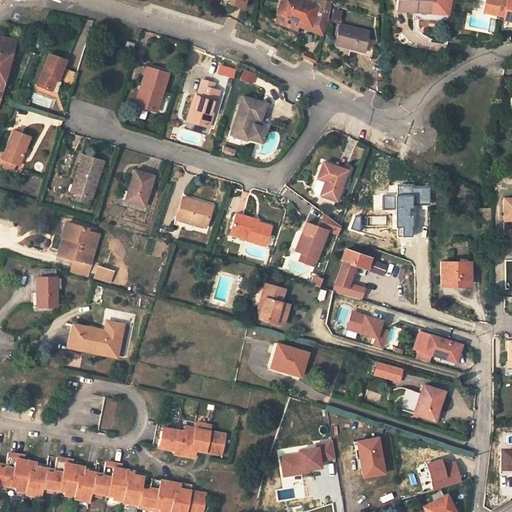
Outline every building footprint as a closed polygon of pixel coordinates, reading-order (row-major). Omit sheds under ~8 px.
[(232,0),(231,4),(242,8),(245,0),(232,0)] [(294,20),(320,30),(327,10),(326,10),(318,7),(300,0),(281,0),(276,13),(278,14),(274,22),(291,28),(294,20)] [(325,0),(320,0),(318,7),(326,10),(329,1),(325,0)] [(397,0),(396,10),(415,12),(415,8),(431,9),(431,0),(397,0)] [(485,0),(474,0),(472,13),(490,17),(491,13),(483,12),(485,0)] [(511,0),(485,0),(483,12),(491,13),(503,16),(503,19),(511,21),(511,0)] [(341,21),(343,9),(335,8),(332,19),(341,21)] [(339,24),(334,44),(364,52),(364,55),(371,57),(376,41),(368,39),(370,32),(339,24)] [(0,99),(16,39),(0,35),(0,99)] [(66,60),(49,53),(37,85),(51,90),(55,79),(59,80),(66,60)] [(147,67),(141,86),(146,87),(140,106),(157,112),(168,73),(147,67)] [(74,85),(78,73),(66,69),(61,80),(74,85)] [(214,83),(202,80),(197,96),(195,95),(187,120),(209,127),(220,90),(212,88),(214,83)] [(146,87),(141,86),(136,105),(140,106),(146,87)] [(265,102),(242,95),(230,134),(248,140),(248,138),(262,142),(265,129),(257,126),(259,121),(260,121),(265,102)] [(2,158),(5,159),(16,163),(19,164),(29,137),(12,131),(2,158)] [(83,154),(76,177),(80,179),(76,194),(92,199),(104,161),(83,154)] [(16,163),(5,159),(2,167),(13,171),(16,163)] [(347,170),(323,162),(317,179),(314,191),(315,194),(337,201),(347,170)] [(125,200),(145,206),(154,176),(134,169),(125,200)] [(71,192),(76,194),(80,179),(76,177),(71,192)] [(91,204),(92,199),(76,194),(74,198),(91,204)] [(183,197),(176,217),(206,227),(212,206),(183,197)] [(489,208),(479,208),(480,221),(489,221),(489,208)] [(235,213),(230,231),(246,237),(246,239),(265,245),(271,227),(252,221),(253,218),(235,213)] [(316,257),(317,258),(326,231),(337,235),(341,226),(324,214),(319,228),(306,223),(296,250),(302,252),(316,257)] [(67,222),(62,237),(70,239),(66,256),(73,258),(90,263),(98,234),(87,231),(88,228),(67,222)] [(70,239),(62,237),(58,253),(66,256),(70,239)] [(343,261),(334,289),(361,298),(364,290),(348,285),(355,265),(366,268),(370,257),(345,249),(341,260),(343,261)] [(316,257),(302,252),(299,260),(312,265),(316,257)] [(86,275),(90,263),(73,258),(70,270),(86,275)] [(375,259),(371,272),(384,276),(388,264),(375,259)] [(441,262),(441,284),(470,284),(471,262),(441,262)] [(114,272),(99,267),(95,278),(111,283),(114,272)] [(311,283),(320,286),(323,277),(314,274),(311,283)] [(37,278),(37,297),(37,305),(56,305),(56,288),(56,279),(56,278),(37,278)] [(265,283),(261,298),(264,299),(259,317),(283,324),(288,305),(280,302),(284,289),(265,283)] [(336,304),(348,306),(350,295),(338,293),(336,304)] [(255,316),(259,317),(264,299),(261,298),(255,316)] [(82,350),(101,354),(106,331),(73,324),(69,346),(82,349),(82,350)] [(429,334),(424,351),(456,361),(461,344),(429,334)] [(277,343),(270,366),(300,376),(308,352),(277,343)] [(65,365),(79,368),(82,355),(68,351),(65,365)] [(378,361),(375,371),(399,378),(402,368),(378,361)] [(398,382),(399,378),(375,371),(374,375),(398,382)] [(420,393),(406,388),(399,408),(435,420),(444,392),(423,385),(420,393)] [(379,402),(382,395),(369,390),(366,397),(379,402)] [(113,399),(104,397),(97,429),(106,431),(113,399)] [(152,445),(158,446),(158,444),(162,427),(163,421),(158,420),(152,445)] [(223,455),(227,434),(210,431),(211,426),(201,423),(200,429),(194,428),(184,426),(183,431),(162,427),(158,444),(163,445),(165,448),(174,449),(173,452),(195,457),(197,450),(207,452),(207,448),(212,449),(212,452),(223,455)] [(356,441),(359,457),(363,476),(383,473),(377,437),(356,441)] [(301,472),(301,469),(320,467),(319,460),(335,458),(332,441),(316,443),(317,447),(297,450),(298,454),(280,457),(283,475),(301,472)] [(0,486),(4,487),(5,485),(15,486),(15,489),(31,493),(41,494),(43,487),(64,491),(64,494),(80,497),(90,499),(92,491),(113,495),(112,498),(129,502),(139,504),(138,507),(149,509),(149,506),(160,508),(159,511),(162,511),(203,511),(207,494),(196,492),(195,495),(190,494),(191,491),(180,488),(181,484),(166,481),(160,480),(159,484),(151,483),(149,488),(147,490),(142,489),(145,473),(121,469),(122,465),(105,461),(102,475),(98,477),(94,476),(96,469),(73,464),(73,461),(57,457),(54,470),(51,472),(46,471),(47,465),(24,460),(25,456),(8,452),(5,466),(2,468),(0,467),(0,486)] [(511,452),(501,452),(501,469),(511,468),(511,452)] [(439,459),(425,463),(432,489),(460,481),(454,461),(444,464),(441,465),(440,462),(439,459)] [(431,495),(432,497),(433,500),(443,495),(440,490),(431,495)] [(423,506),(426,511),(455,511),(446,494),(443,495),(433,500),(432,497),(426,499),(428,503),(423,506)]
